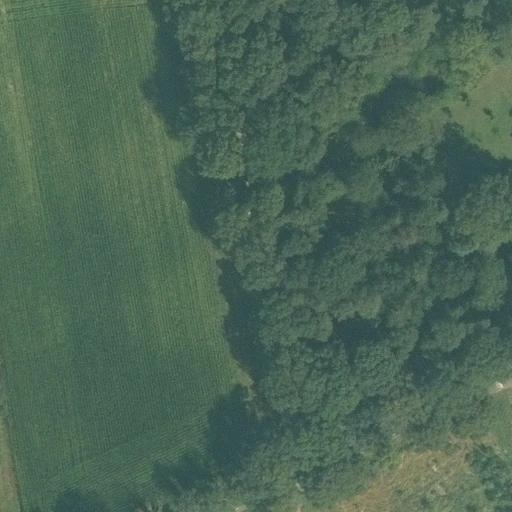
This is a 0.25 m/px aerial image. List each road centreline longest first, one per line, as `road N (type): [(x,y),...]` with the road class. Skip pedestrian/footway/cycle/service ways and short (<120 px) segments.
road 1 (track): [(209,0),(298,480)]
road 2 (tertiary): [(230,511),(511,383)]
